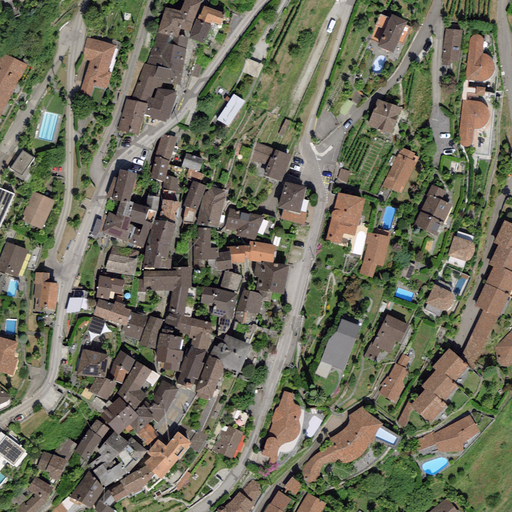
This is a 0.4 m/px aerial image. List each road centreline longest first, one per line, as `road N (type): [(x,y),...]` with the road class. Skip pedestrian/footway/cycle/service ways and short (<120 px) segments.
road 1 (residential): [(203,511),(240,468),(285,342),(320,202),(309,159)]
road 2 (residential): [(262,0),(185,109),(112,168),(67,274)]
road 3 (residential): [(67,274),(52,261),(68,193),(73,44),(85,0)]
road 4 (residential): [(309,159),(397,75),(437,0)]
road 5 (residential): [(67,274),(52,375),(0,428)]
road 6 (residential): [(309,159),(307,126),(351,0)]
road 7 (unknown): [(454,348),(511,195)]
